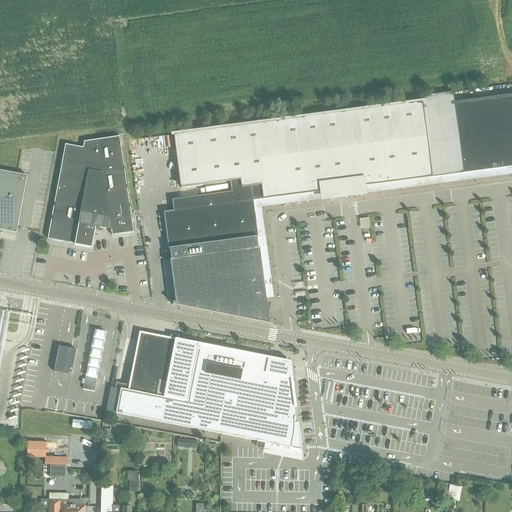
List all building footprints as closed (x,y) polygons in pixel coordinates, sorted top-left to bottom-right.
[(424,101),(423,101),(424,108),(432,170),(433,178),(463,174),(511,167),(511,95),(455,103),(454,95),(453,93),(450,93),(443,94),(433,95),(425,96),(425,101),(424,101)] [(433,178),(432,170),(423,101),(172,134),(172,136),(174,136),(181,189),(234,182),(240,181),(241,189),(261,186),(263,200),(433,178)] [(134,233),(120,137),(84,142),(83,148),(65,145),(48,239),(75,245),(80,245),(86,247),(91,247),(92,242),(95,227),(96,228),(106,229),(106,227),(111,226),(111,231),(112,236),(134,233)] [(27,176),(0,170),(0,230),(17,234),(27,176)] [(240,181),(234,182),(236,192),(172,200),(174,211),(164,212),(169,249),(258,238),(254,202),(263,200),(261,186),(241,189),(240,181)] [(258,238),(169,249),(176,304),(173,303),(173,305),(272,325),(272,323),(269,322),(258,238)] [(169,261),(163,261),(168,297),(174,296),(169,261)] [(111,387),(106,412),(116,413),(156,422),(222,434),(258,442),(257,447),(258,447),(263,449),(264,449),(283,453),(302,456),(299,431),(298,428),(298,424),(296,409),(294,394),(292,378),(282,376),(280,361),(272,359),(264,358),(176,340),(174,340),(140,333),(139,341),(135,362),(130,386),(129,391),(122,389),(111,387)] [(56,361),(54,372),(71,375),(73,367),(71,366),(69,366),(70,362),(71,358),(73,358),(74,359),(75,359),(75,354),(76,350),(71,349),(61,347),(59,347),(56,361)] [(96,386),(97,380),(85,378),(84,384),(83,390),(95,392),(96,386)] [(185,440),(184,448),(196,449),(196,441),(185,440)] [(28,443),(28,457),(46,458),(46,443),(28,443)] [(475,455),(474,462),(495,464),(495,456),(504,457),(505,445),(484,444),(484,455),(475,455)] [(46,458),(45,465),(51,465),(50,478),(66,479),(66,465),(68,465),(68,458),(46,458)] [(138,471),(127,471),(127,481),(129,481),(129,492),(138,492),(138,481),(137,481),(138,471)] [(349,473),(348,482),(359,482),(359,473),(349,473)] [(451,486),(448,500),(456,502),(459,488),(451,486)] [(131,511),(132,508),(113,507),(113,487),(102,487),(101,511),(131,511)] [(49,500),(48,511),(84,511),(85,507),(78,506),(69,506),(69,501),(69,495),(49,494),(49,500)]
